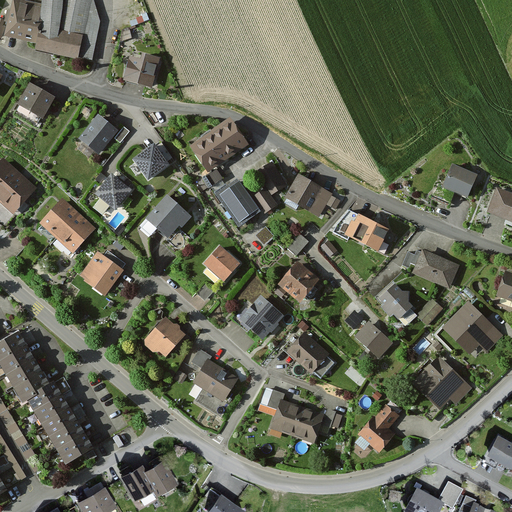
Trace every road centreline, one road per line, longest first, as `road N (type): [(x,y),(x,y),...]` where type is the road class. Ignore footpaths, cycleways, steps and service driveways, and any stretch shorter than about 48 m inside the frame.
road 1 (residential): [(0,52),(125,99),(239,118),(356,188)]
road 2 (residential): [(97,358),(151,286),(168,291),(257,374)]
road 3 (residential): [(213,454),(276,481),(334,486),(430,452)]
road 4 (residential): [(384,329),(312,248),(356,188)]
road 5 (residential): [(356,188),(511,255)]
road 6 (residential): [(41,497),(144,440),(164,418)]
road 7 (residential): [(0,276),(97,358)]
